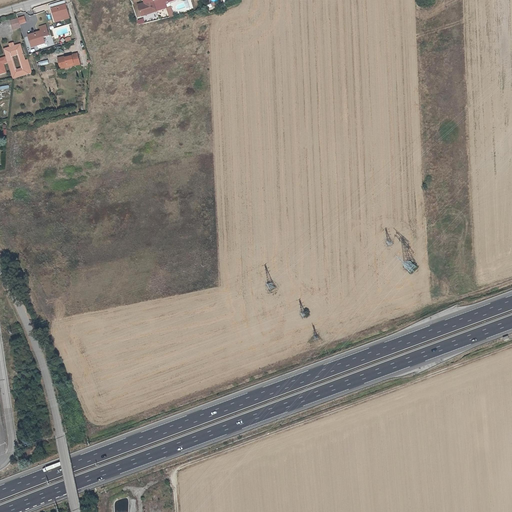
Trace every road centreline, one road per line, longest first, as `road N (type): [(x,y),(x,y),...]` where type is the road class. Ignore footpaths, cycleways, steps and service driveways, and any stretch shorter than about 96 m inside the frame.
road 1 (track): [(511,279),(92,430),(11,263),(0,260)]
road 2 (motorway): [(511,302),(0,492)]
road 3 (motorway): [(0,511),(511,322)]
road 4 (track): [(104,511),(106,495),(511,345)]
road 5 (unclassified): [(0,267),(51,392),(78,511)]
